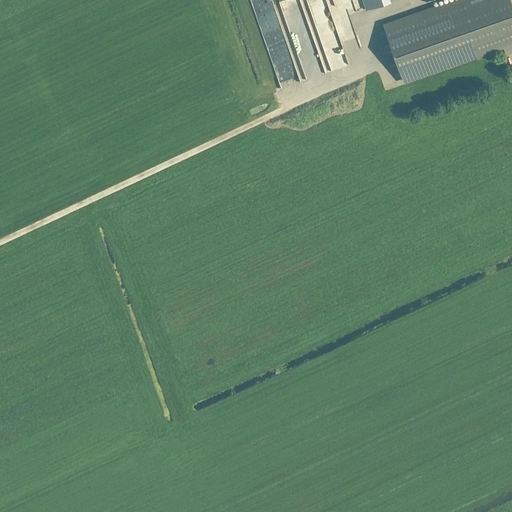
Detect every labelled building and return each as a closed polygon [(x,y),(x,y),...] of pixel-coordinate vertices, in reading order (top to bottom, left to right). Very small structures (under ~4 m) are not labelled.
[(336,66),(350,62),(337,17),(332,19),(331,12),(332,12),(328,0),(316,0),(329,45),(330,45),(336,66)] [(352,0),(340,4),(349,36),(364,32),(354,0),(352,0)] [(361,0),(365,10),(389,1),(388,0),(361,0)] [(511,43),(511,8),(509,0),(454,0),(383,25),(403,81),(502,46),(511,43)] [(511,43),(502,46),(505,54),(511,51),(511,43)]
